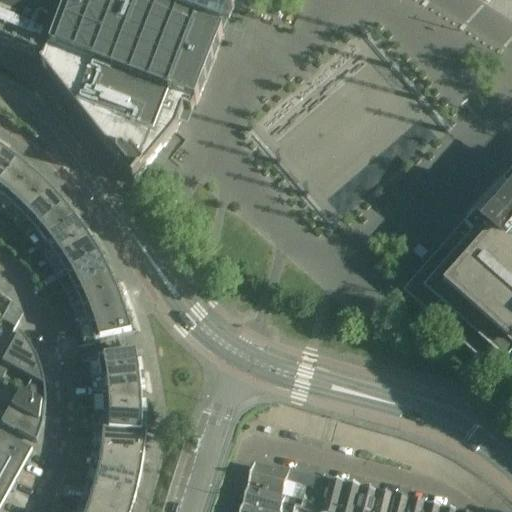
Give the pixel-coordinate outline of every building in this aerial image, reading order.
[(0,0),(0,45),(34,59),(46,63),(45,66),(44,66),(42,68),(41,68),(133,184),(134,186),(140,179),(141,178),(140,178),(156,159),(161,152),(166,146),(176,135),(176,134),(179,126),(180,127),(180,126),(184,115),(187,109),(188,109),(189,108),(193,110),(194,111),(195,111),(199,100),(222,39),(228,24),(234,8),(237,0),(0,0)] [(0,193),(24,163),(8,151),(0,161),(0,193)] [(40,177),(24,163),(0,193),(0,199),(11,209),(40,177)] [(511,176),(502,187),(464,230),(464,231),(407,295),(495,373),(511,354),(511,176)] [(55,191),(40,177),(11,209),(24,221),(55,191)] [(69,206),(55,191),(24,221),(36,235),(69,206)] [(82,223),(69,206),(36,235),(47,249),(82,223)] [(94,240),(82,223),(47,249),(58,263),(94,240)] [(105,257),(94,240),(58,263),(67,279),(105,257)] [(67,279),(75,295),(114,276),(105,257),(67,279)] [(75,295),(83,311),(123,295),(114,276),(75,295)] [(130,314),(123,295),(83,311),(89,328),(130,314)] [(23,316),(17,309),(16,310),(11,319),(19,323),(23,316)] [(136,335),(130,314),(89,328),(94,346),(136,335)] [(0,341),(0,343),(6,347),(12,335),(5,332),(0,341)] [(19,334),(2,365),(0,369),(0,384),(0,385),(9,369),(30,380),(31,379),(44,387),(43,381),(42,376),(41,371),(39,367),(36,360),(33,354),(31,350),(28,346),(25,342),(22,338),(19,334)] [(141,353),(98,362),(101,380),(144,375),(141,353)] [(146,395),(144,375),(101,380),(103,398),(146,395)] [(10,409),(43,427),(44,421),(45,417),(45,412),(46,407),(46,401),(45,397),(45,392),(44,387),(31,379),(30,380),(23,394),(19,392),(10,409)] [(147,416),(146,395),(103,398),(104,416),(147,416)] [(43,427),(10,409),(1,426),(36,445),(38,441),(40,436),(42,432),(43,427)] [(147,437),(147,433),(147,416),(104,416),(103,434),(147,437)] [(103,434),(102,453),(145,458),(147,437),(103,434)] [(0,435),(0,459),(20,471),(24,463),(26,465),(32,453),(0,435)] [(141,480),(145,458),(102,453),(99,471),(141,480)] [(0,459),(0,482),(12,490),(18,479),(16,478),(20,471),(0,459)] [(307,487),(302,505),(318,510),(316,511),(321,511),(329,484),(317,480),(274,470),(273,475),(254,470),(248,491),(282,500),(282,499),(286,485),(295,487),(296,484),(307,487)] [(137,501),(141,480),(99,471),(95,490),(137,501)] [(0,505),(4,499),(6,500),(12,490),(0,482),(0,505)] [(321,511),(339,511),(345,488),(345,487),(342,487),(340,486),(338,486),(335,485),(333,485),(329,484),(321,511)] [(339,511),(356,511),(361,492),(357,491),(355,490),(354,490),(349,489),(348,488),(345,488),(339,511)] [(102,511),(133,511),(137,501),(95,490),(89,508),(102,511)] [(316,511),(318,510),(302,505),(282,499),(282,500),(248,491),(243,508),(256,511),(281,511),(282,511),(284,511),(293,511),(294,509),(303,511),(316,511)] [(373,511),(378,496),(375,495),(367,493),(361,492),(356,511),(373,511)] [(390,511),(393,500),(379,496),(378,496),(373,511),(390,511)] [(407,511),(410,504),(393,500),(390,511),(407,511)]
